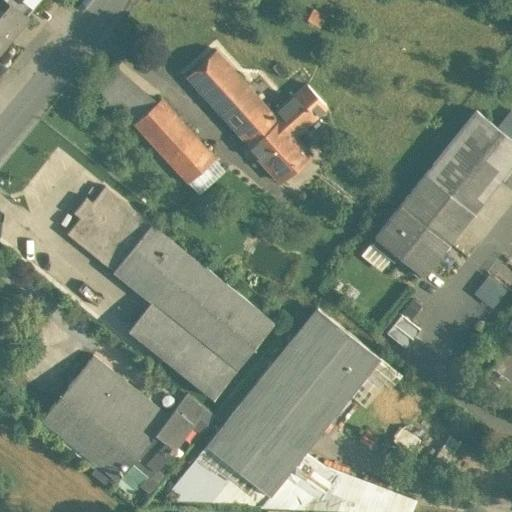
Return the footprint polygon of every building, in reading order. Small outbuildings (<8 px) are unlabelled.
[(7,0),(0,0),(0,46),(26,15),(25,15),(7,0)] [(7,0),(25,15),(37,0),(7,0)] [(325,16),(313,9),(307,19),(320,26),(325,16)] [(216,49),(186,75),(220,113),(249,86),(216,49)] [(157,102),(113,64),(93,87),(134,122),(157,102)] [(307,84),(274,114),(279,119),(294,136),(294,135),(327,106),(307,84)] [(249,86),(220,113),(249,145),(279,119),(274,114),(249,86)] [(194,136),(161,98),(157,102),(134,122),(168,160),(194,136)] [(511,137),(476,109),(400,203),(449,242),(511,163),(511,137)] [(294,136),(279,119),(249,145),(249,146),(281,181),(311,154),(294,135),(294,136)] [(194,136),(168,160),(198,193),(224,169),(214,158),(215,158),(194,136)] [(152,223),(105,185),(92,201),(86,196),(74,211),(80,216),(67,232),(114,270),(152,223)] [(449,242),(400,203),(374,235),(423,274),(449,242)] [(274,322),(152,223),(114,270),(151,300),(128,329),(213,397),(274,322)] [(488,271),(472,289),(491,305),(507,286),(488,271)] [(317,306),(207,444),(259,486),(270,494),(380,356),(317,306)] [(405,345),(420,326),(401,311),(386,330),(405,345)] [(169,415),(93,354),(42,417),(118,479),(132,461),(169,415)] [(214,415),(187,393),(187,394),(181,402),(180,401),(174,408),(194,423),(192,425),(201,432),(214,415)] [(169,415),(132,461),(151,476),(173,449),(172,444),(178,444),(183,438),(182,432),(186,432),(192,425),(194,423),(174,408),(169,415)] [(207,444),(164,497),(165,499),(248,502),(259,486),(207,444)] [(346,511),(364,489),(319,455),(292,491),(319,511),(346,511)]
